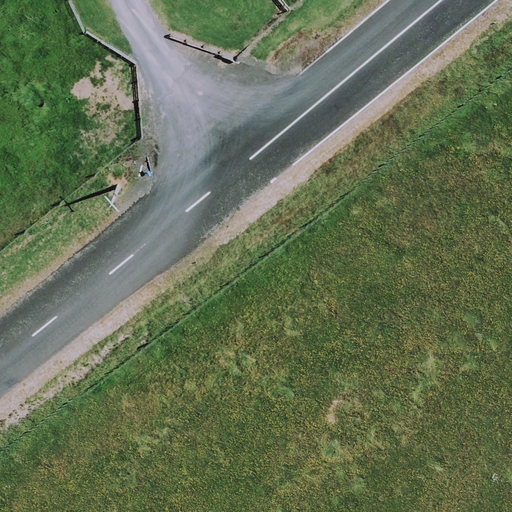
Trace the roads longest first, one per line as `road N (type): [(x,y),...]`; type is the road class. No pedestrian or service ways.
road 1 (unclassified): [(0,360),(442,0)]
road 2 (track): [(225,183),(130,0)]
